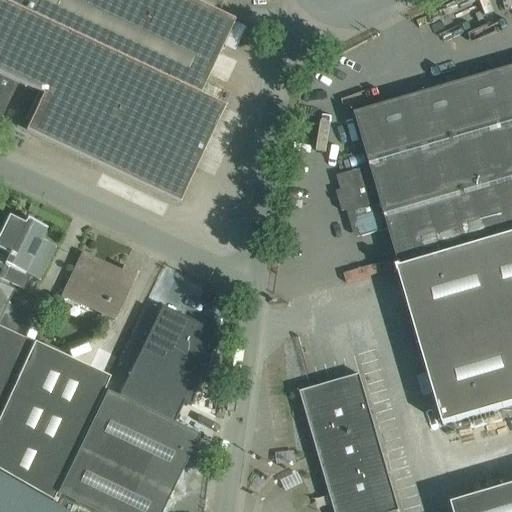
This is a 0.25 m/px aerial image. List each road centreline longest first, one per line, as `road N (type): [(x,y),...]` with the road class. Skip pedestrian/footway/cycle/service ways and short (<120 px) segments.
road 1 (unclassified): [(253,282),(0,167)]
road 2 (unclassified): [(253,282),(285,40)]
road 3 (unclassified): [(223,511),(253,282)]
road 4 (unclassified): [(285,40),(330,36),(410,0)]
